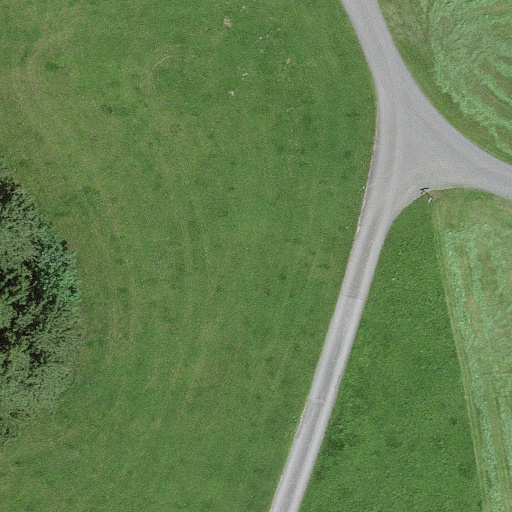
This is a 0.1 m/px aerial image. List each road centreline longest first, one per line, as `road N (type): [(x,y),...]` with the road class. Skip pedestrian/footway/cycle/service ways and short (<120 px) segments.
road 1 (unclassified): [(410,132),(285,511)]
road 2 (unclassified): [(410,132),(359,0)]
